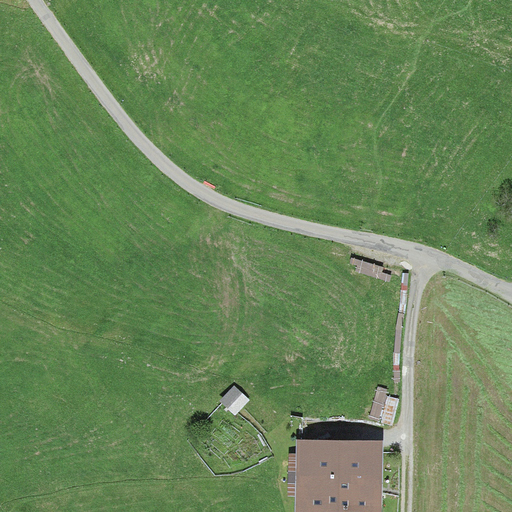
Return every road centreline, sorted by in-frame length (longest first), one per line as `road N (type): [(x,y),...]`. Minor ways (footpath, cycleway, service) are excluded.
road 1 (track): [(35,0),(130,128),(186,184),(242,213),(359,243)]
road 2 (track): [(400,511),(412,315),(427,254)]
